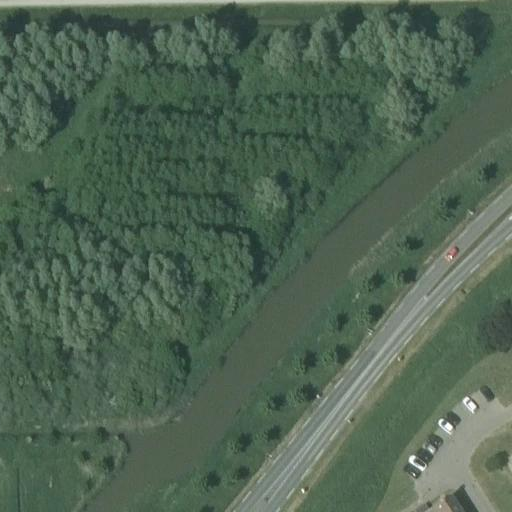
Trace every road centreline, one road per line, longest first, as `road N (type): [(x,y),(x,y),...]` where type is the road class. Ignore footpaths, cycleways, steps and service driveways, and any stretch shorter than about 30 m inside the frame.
road 1 (track): [(511,47),(281,260),(137,422),(0,423)]
road 2 (secondary): [(511,194),(418,293),(379,354)]
road 3 (track): [(0,3),(207,0)]
road 4 (secondary): [(379,354),(511,226)]
